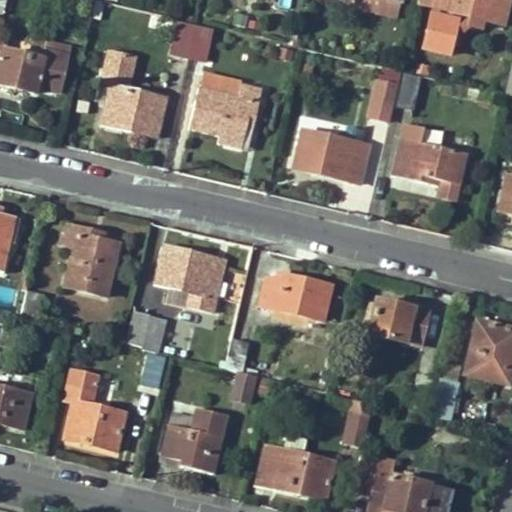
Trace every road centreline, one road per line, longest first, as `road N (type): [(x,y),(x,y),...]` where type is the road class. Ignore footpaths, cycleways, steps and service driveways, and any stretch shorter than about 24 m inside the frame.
road 1 (residential): [(0,153),(511,275)]
road 2 (residential): [(0,473),(173,511)]
